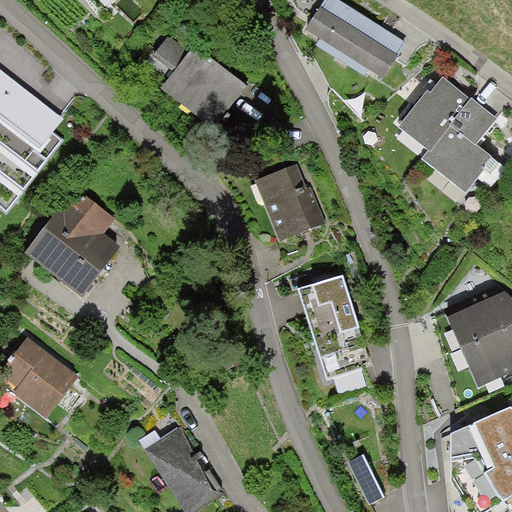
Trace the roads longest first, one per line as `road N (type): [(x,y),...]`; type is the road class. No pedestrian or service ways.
road 1 (residential): [(339,511),(288,402),(235,240),(214,201),(6,0)]
road 2 (residential): [(256,0),(327,133),(399,323),(419,511)]
road 3 (residential): [(251,511),(156,364),(5,256)]
road 4 (residential): [(394,0),(511,84)]
